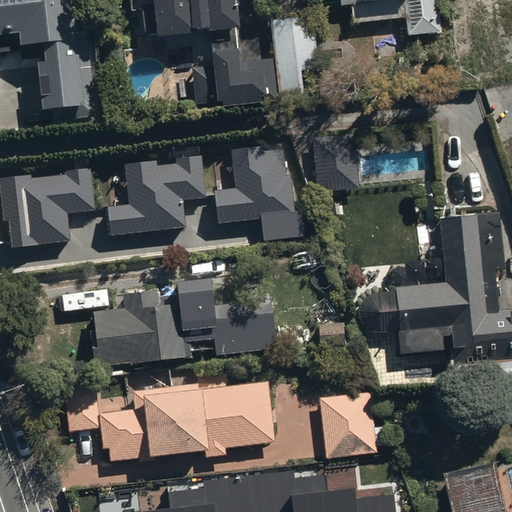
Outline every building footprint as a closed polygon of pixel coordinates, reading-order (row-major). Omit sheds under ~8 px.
[(81,110),(71,0),(0,0),(0,53),(44,50),(45,67),(38,67),(43,113),(81,110)] [(233,0),(151,0),(152,9),(143,10),(146,36),(156,35),(156,41),(237,32),(233,0)] [(339,0),(341,9),(352,8),(354,25),(406,20),(408,37),(438,34),(435,0),(339,0)] [(492,13),(451,15),(453,60),(471,58),(473,81),(496,79),(492,13)] [(313,18),(271,22),(279,105),(304,103),(302,75),(319,73),(313,18)] [(238,54),(212,56),(216,104),(221,104),(222,110),(260,107),(260,103),(276,102),(272,61),(239,64),(238,54)] [(355,135),(313,138),(317,191),(359,188),(355,135)] [(262,147),(231,150),(235,188),(214,191),(218,223),(261,218),(264,241),(304,236),(301,210),(296,211),(292,175),(287,175),(284,148),(263,151),(262,147)] [(129,204),(108,206),(112,236),(186,227),(183,201),(207,198),(202,155),(125,165),(129,204)] [(91,168),(0,178),(0,187),(4,221),(8,221),(11,249),(72,242),(69,215),(96,212),(91,168)] [(499,215),(440,221),(446,286),(396,291),(399,358),(448,353),(451,376),(493,372),(493,381),(511,379),(511,295),(495,297),(493,270),(504,270),(499,215)] [(124,308),(94,311),(101,366),(190,356),(188,340),(215,337),(217,355),(277,348),(271,298),(215,305),(212,277),(176,281),(178,294),(160,296),(159,289),(123,294),(124,308)] [(344,326),(318,326),(318,347),(345,346),(344,326)] [(97,430),(94,383),(65,385),(68,432),(97,430)] [(134,412),(100,415),(102,452),(108,452),(109,463),(138,461),(138,465),(225,458),(225,450),(273,444),(267,383),(217,389),(216,383),(132,392),(134,412)] [(369,395),(319,399),(324,460),(375,455),(369,395)] [(504,511),(494,464),(442,475),(450,511),(504,511)] [(169,507),(127,511),(394,511),(393,494),(356,498),(355,487),(328,490),(326,473),(295,477),(294,469),(201,480),(202,487),(167,491),(169,507)]
